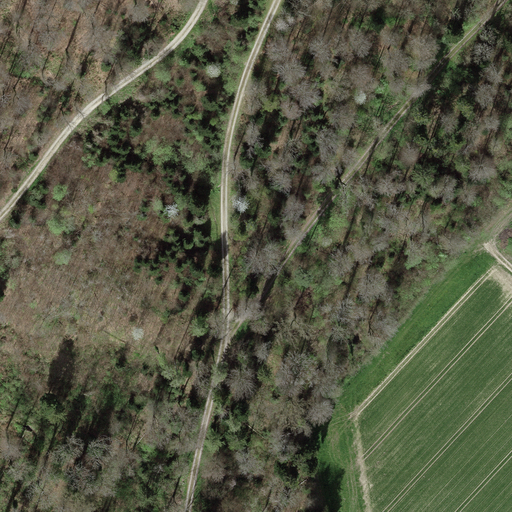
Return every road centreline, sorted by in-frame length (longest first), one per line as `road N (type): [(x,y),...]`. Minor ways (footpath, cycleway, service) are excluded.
road 1 (track): [(499,0),(228,338),(186,511)]
road 2 (track): [(275,0),(236,104),(227,173),(228,338)]
road 3 (track): [(0,223),(93,105),(186,33),(205,0)]
